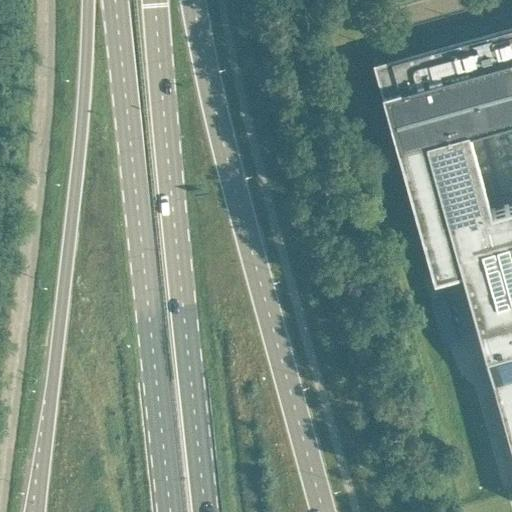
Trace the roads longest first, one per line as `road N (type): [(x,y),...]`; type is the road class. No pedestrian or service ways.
road 1 (primary): [(323,511),(255,268),(194,0)]
road 2 (primary): [(110,0),(168,511)]
road 3 (primary): [(87,0),(32,511)]
road 4 (primary): [(204,511),(154,0)]
